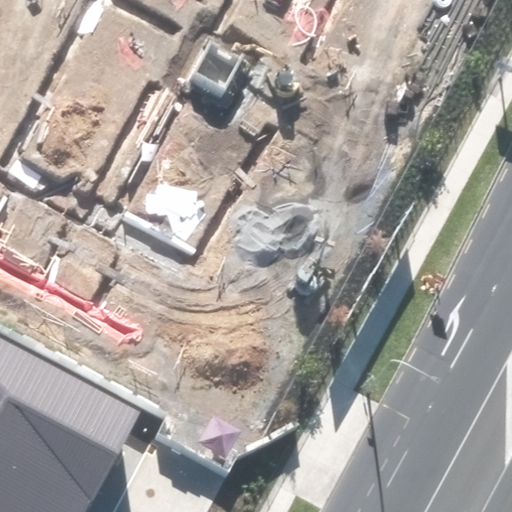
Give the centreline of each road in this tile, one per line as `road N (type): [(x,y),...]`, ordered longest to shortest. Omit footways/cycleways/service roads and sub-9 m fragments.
road 1 (residential): [(397,0),(125,511)]
road 2 (secondary): [(511,401),(454,511)]
